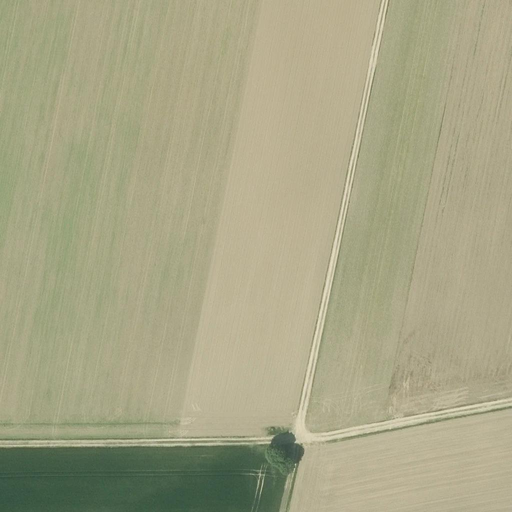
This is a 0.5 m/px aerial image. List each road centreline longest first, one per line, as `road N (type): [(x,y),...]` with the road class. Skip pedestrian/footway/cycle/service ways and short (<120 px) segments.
road 1 (track): [(299,444),(388,0)]
road 2 (track): [(0,447),(299,444)]
road 3 (track): [(299,444),(511,405)]
